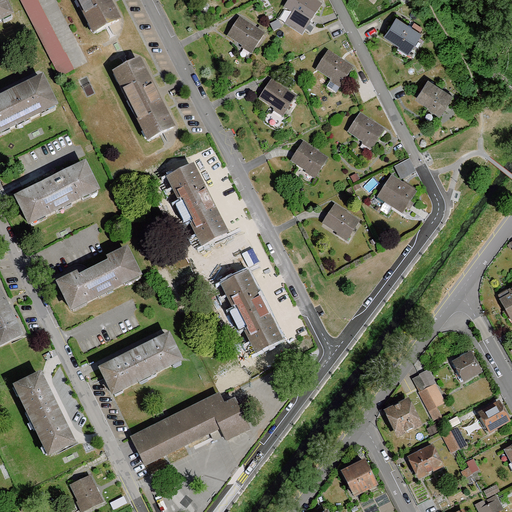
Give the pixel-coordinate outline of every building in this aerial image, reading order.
[(4,0),(0,0),(0,23),(13,17),(4,0)] [(73,70),(37,0),(20,0),(60,77),(73,70)] [(110,0),(75,0),(93,35),(106,28),(108,27),(109,27),(121,21),(110,0)] [(321,5),(313,0),(288,0),(284,7),(285,8),(292,13),(285,24),(302,35),(303,32),(304,31),(313,18),(316,13),(321,5)] [(265,34),(239,17),(227,35),(242,45),(241,48),(251,54),(265,34)] [(411,26),(396,17),(387,29),(385,33),(384,35),(398,45),(397,46),(408,53),(421,33),(411,26)] [(341,59),(328,51),(316,70),(330,79),(329,81),(330,82),(339,87),(340,88),(353,67),(343,61),(342,60),(341,59)] [(112,73),(129,106),(156,92),(150,79),(140,59),(127,66),(112,73)] [(43,77),(7,94),(22,125),(58,107),(43,77)] [(450,94),(427,79),(415,98),(431,107),(429,110),(439,116),(452,95),(450,94)] [(283,117),(296,96),(271,80),(259,99),(274,108),(273,110),(283,117)] [(158,96),(156,92),(129,106),(147,142),(175,128),(166,111),(158,96)] [(0,135),(22,125),(7,94),(0,97),(0,135)] [(385,130),(359,114),(348,132),(364,142),(363,144),(372,150),(385,130)] [(304,172),(314,178),(327,158),(302,142),(294,156),(291,161),(305,170),(304,172)] [(411,157),(395,165),(402,178),(417,170),(411,157)] [(14,198),(29,227),(99,192),(85,163),(65,173),(63,169),(25,187),(28,191),(14,198)] [(167,179),(183,211),(210,197),(204,187),(193,165),(167,179)] [(405,185),(391,176),(377,198),(402,214),(408,205),(416,192),(405,185)] [(228,234),(210,197),(183,211),(201,247),(215,241),(228,234)] [(359,221),(334,205),(326,217),(324,221),(322,224),(337,233),(336,234),(346,241),(359,221)] [(56,283),(70,312),(142,277),(127,248),(106,258),(108,262),(84,274),(79,277),(77,273),(56,283)] [(221,286),(237,318),(264,305),(247,273),(234,279),(221,286)] [(511,288),(498,296),(511,320),(511,288)] [(0,347),(23,336),(6,302),(0,304),(0,347)] [(275,326),(264,305),(237,318),(256,355),(269,348),(282,341),(275,326)] [(169,334),(133,352),(147,379),(183,361),(169,334)] [(99,370),(112,397),(147,379),(133,352),(99,370)] [(470,352),(452,363),(464,383),(482,372),(470,352)] [(420,376),(413,379),(420,393),(419,393),(433,421),(441,417),(436,407),(444,403),(435,384),(435,383),(429,369),(419,374),(420,376)] [(244,370),(217,383),(220,390),(248,377),(244,370)] [(13,387),(31,422),(58,408),(40,373),(13,387)] [(219,394),(130,438),(145,467),(220,429),(226,442),(250,430),(235,399),(224,404),(221,397),(219,394)] [(409,399),(384,411),(398,438),(422,427),(409,399)] [(477,413),(489,434),(510,422),(499,401),(477,413)] [(75,443),(58,408),(31,422),(48,457),(75,443)] [(451,454),(466,446),(457,428),(442,436),(451,454)] [(418,479),(443,467),(432,445),(407,457),(418,479)] [(465,477),(480,469),(475,457),(467,461),(470,466),(462,470),(465,477)] [(341,471),(353,497),(377,486),(365,460),(341,471)] [(81,511),(83,511),(103,502),(97,491),(90,475),(76,482),(70,485),(78,502),(76,503),(81,511)] [(489,504),(488,505),(491,511),(498,511),(503,510),(496,496),(487,500),(489,504)] [(491,511),(488,505),(486,506),(483,501),(475,505),(478,511),(491,511)]
